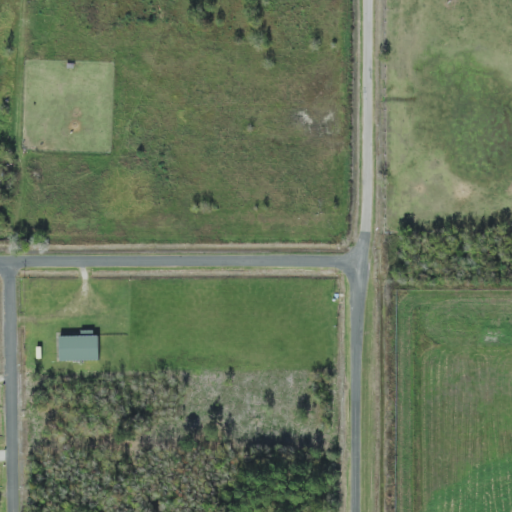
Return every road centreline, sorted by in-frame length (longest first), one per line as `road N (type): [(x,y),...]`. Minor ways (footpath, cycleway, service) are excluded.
road 1 (residential): [(356,511),(367,0)]
road 2 (residential): [(364,259),(0,261)]
road 3 (residential): [(14,511),(12,262)]
